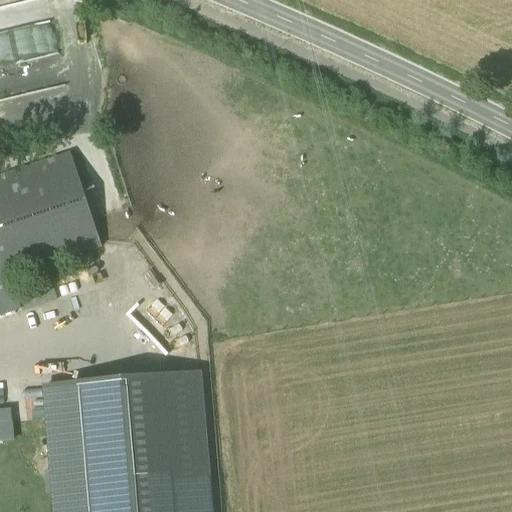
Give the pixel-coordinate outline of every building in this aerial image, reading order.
[(0,33),(49,23),(44,0),(40,0),(0,8),(0,33)] [(0,93),(1,100),(66,87),(59,55),(0,66),(0,93)] [(0,179),(0,240),(13,278),(101,248),(71,155),(0,179)] [(0,282),(6,280),(13,278),(0,240),(0,282)] [(6,280),(0,282),(0,293),(9,290),(6,280)] [(0,293),(0,318),(21,311),(18,302),(14,289),(9,290),(0,293)] [(53,292),(18,302),(21,311),(23,314),(57,303),(53,292)] [(207,511),(196,376),(47,389),(57,511),(207,511)] [(0,424),(14,424),(14,409),(0,409),(0,424)]
